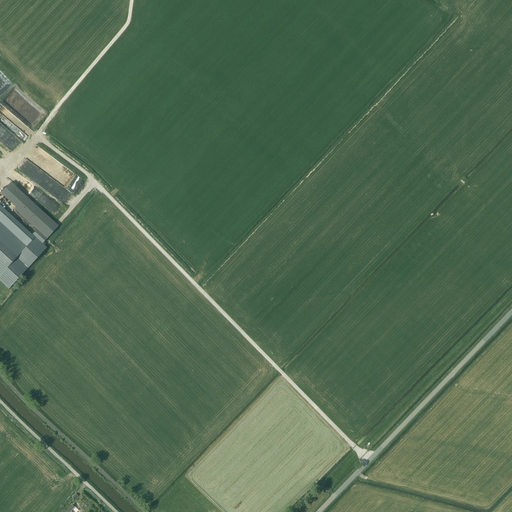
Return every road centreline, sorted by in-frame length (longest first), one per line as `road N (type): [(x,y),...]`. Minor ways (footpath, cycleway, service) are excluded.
road 1 (tertiary): [(318,511),(511,311)]
road 2 (unclassified): [(115,511),(0,400)]
road 3 (unknown): [(95,184),(35,138),(0,168)]
